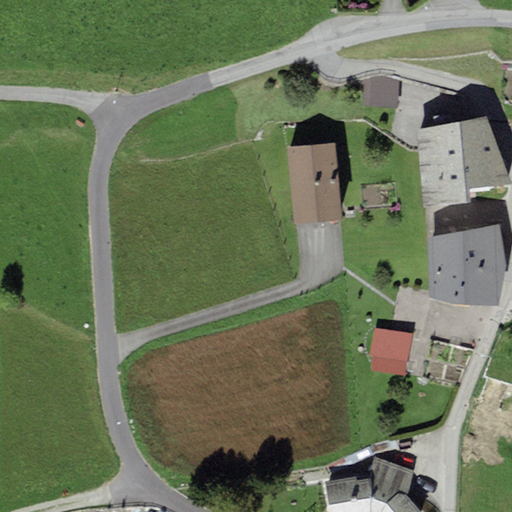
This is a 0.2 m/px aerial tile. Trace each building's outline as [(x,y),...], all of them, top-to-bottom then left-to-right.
[(489,117),(461,122),(467,191),(511,188),(489,117)] [(418,129),(424,207),(468,204),(467,191),(461,122),(418,129)] [(343,221),(336,144),(288,149),(295,225),(343,221)] [(429,237),(430,299),(499,308),(506,262),(501,224),(429,237)] [(414,333),(375,327),(370,356),(374,356),(372,370),(406,375),(408,362),(409,362),(414,333)] [(358,476),(324,482),(330,510),(331,511),(422,511),(407,496),(415,472),(376,456),(368,475),(368,481),(358,482),(358,476)]
